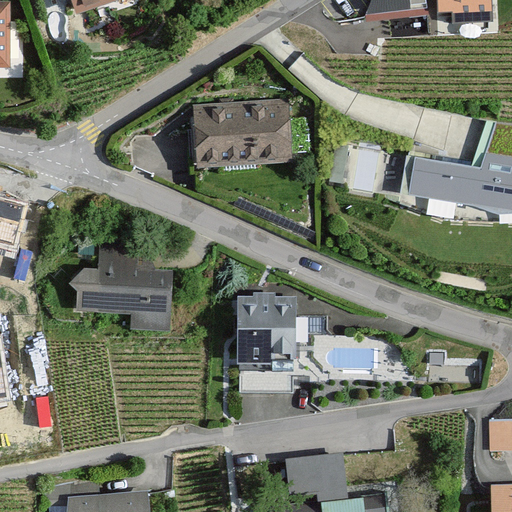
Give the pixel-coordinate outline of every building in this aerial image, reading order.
[(73,0),(77,9),(105,0),(73,0)] [(372,0),(365,16),(426,0),(425,0),(372,0)] [(491,0),(440,0),(441,11),(468,10),(469,29),(493,28),(491,0)] [(286,104),(197,108),(200,162),(288,158),(286,104)] [(420,150),(409,190),(511,209),(511,155),(484,151),(482,163),(420,150)] [(137,244),(102,241),(101,266),(83,267),(70,283),(77,290),(73,308),(135,307),(135,328),(168,329),(172,271),(152,271),(154,258),(137,258),(137,244)] [(294,301),(243,300),(241,360),(293,361),(294,301)] [(511,420),(494,420),(494,446),(511,445),(511,420)] [(72,484),(46,487),(45,501),(67,502),(66,511),(146,511),(146,494),(95,495),(95,478),(72,484)] [(511,511),(511,487),(496,488),(496,511),(511,511)] [(385,511),(384,497),(275,509),(275,511),(385,511)]
